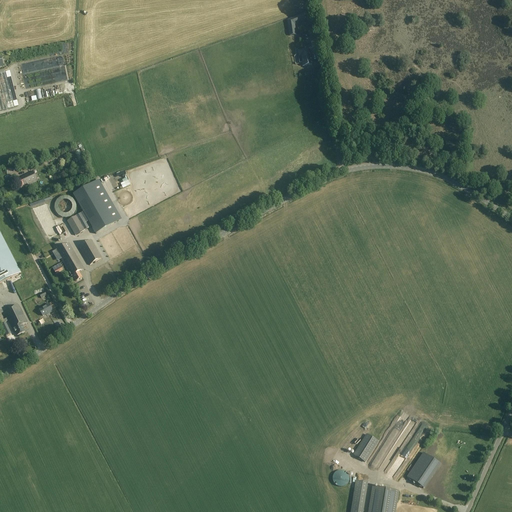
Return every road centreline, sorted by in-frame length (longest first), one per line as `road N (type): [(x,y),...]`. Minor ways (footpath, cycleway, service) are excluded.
road 1 (unclassified): [(71,327),(140,280),(341,171),(416,168),(511,218)]
road 2 (unclassified): [(71,327),(0,191)]
road 3 (track): [(332,124),(309,0)]
